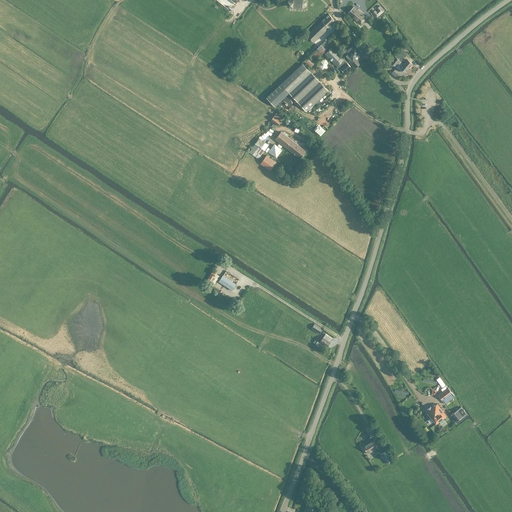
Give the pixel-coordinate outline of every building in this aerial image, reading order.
[(375,10),(372,13),(376,18),(385,10),(380,5),(376,8),(378,10),(377,11),(375,10)] [(348,13),(361,25),(367,18),(354,6),(348,13)] [(306,35),(314,43),(336,21),(329,14),(306,35)] [(317,48),(309,56),(303,62),(310,68),(315,63),(314,62),(318,58),(322,54),(331,45),(326,40),(321,45),(317,48)] [(360,51),(354,45),(357,43),(355,41),(342,53),(344,55),(345,55),(351,63),(355,67),(361,62),(359,60),(366,54),(362,49),(360,51)] [(334,45),(325,54),(330,59),(337,66),(338,65),(344,71),(350,66),(342,57),(343,56),(334,45)] [(407,59),(405,62),(401,59),(401,58),(403,56),(405,57),(406,55),(401,51),(399,53),(396,57),(409,68),(413,64),(407,59)] [(406,72),(409,68),(396,57),(395,57),(396,58),(392,62),(389,60),(387,63),(389,65),(387,67),(391,71),(397,64),(399,65),(396,68),(402,72),(403,70),(406,72)] [(329,65),(329,64),(329,63),(329,62),(328,60),(326,59),(325,59),(324,59),(323,59),(322,59),(320,60),(319,62),(319,63),(318,64),(319,65),(319,66),(320,68),(322,69),(323,69),(324,70),(325,70),(326,69),(328,68),(329,66),(329,65)] [(281,84),(266,98),(275,107),(289,94),(307,112),(328,91),(311,73),(302,64),(281,84)] [(278,126),(284,118),(277,113),(270,120),(278,126)] [(329,128),(326,123),(323,125),(322,123),(314,129),(318,135),(329,128)] [(281,132),(275,139),(300,158),(306,151),(281,132)] [(259,138),(255,144),(249,153),(259,159),(265,150),(269,145),(259,138)] [(276,158),(283,150),(274,144),(268,152),(276,158)] [(270,170),(276,163),(266,155),(260,164),(270,170)] [(237,284),(223,275),(219,281),(232,290),(237,284)] [(315,324),(311,329),(320,335),(323,329),(315,324)] [(327,346),(330,342),(333,338),(326,334),(323,337),(321,340),(319,343),(317,341),(315,344),(320,347),(322,343),(327,346)] [(455,396),(448,388),(443,391),(450,400),(455,396)] [(445,404),(450,400),(443,391),(438,395),(445,404)] [(436,425),(447,416),(437,404),(435,406),(433,404),(425,411),(436,425)] [(461,407),(450,415),(455,422),(466,414),(461,407)] [(368,454),(379,447),(374,439),(372,441),(363,446),(368,454)] [(381,453),(387,463),(393,460),(387,450),(381,453)]
